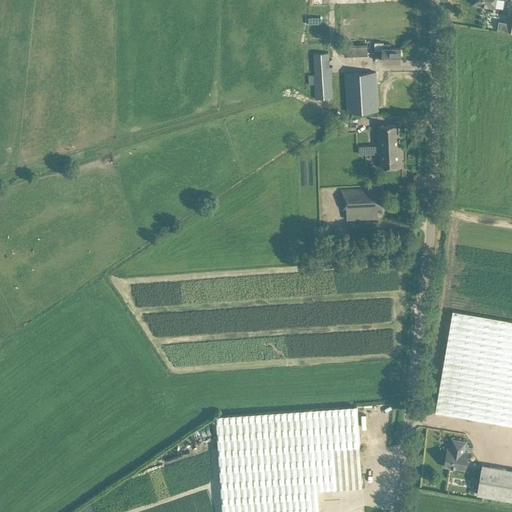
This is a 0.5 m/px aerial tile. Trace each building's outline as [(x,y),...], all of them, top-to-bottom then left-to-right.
[(402,61),(401,46),(392,47),(391,44),(384,44),(384,42),(375,42),(375,47),(375,55),(383,55),(383,62),(402,61)] [(315,84),(315,98),(333,97),(331,66),(330,66),(329,52),(314,53),(315,74),(309,75),(309,84),(315,84)] [(379,109),(377,71),(345,73),(347,111),(379,109)] [(399,145),(398,125),(377,126),(380,168),(401,167),(400,145),(399,145)] [(359,135),(327,137),(329,179),(362,177),(359,135)] [(371,192),(371,188),(341,190),(342,198),(345,198),(345,205),(344,205),(345,211),(347,211),(347,219),(378,217),(377,209),(382,209),(382,198),(380,198),(380,192),(371,192)] [(511,320),(453,311),(436,412),(511,425),(511,320)] [(319,511),(318,489),(363,486),(357,406),(282,411),(216,416),(223,511),(319,511)] [(445,465),(465,469),(468,452),(464,451),(465,442),(454,440),(452,449),(448,449),(445,465)] [(511,469),(482,464),(477,494),(511,499),(511,469)]
